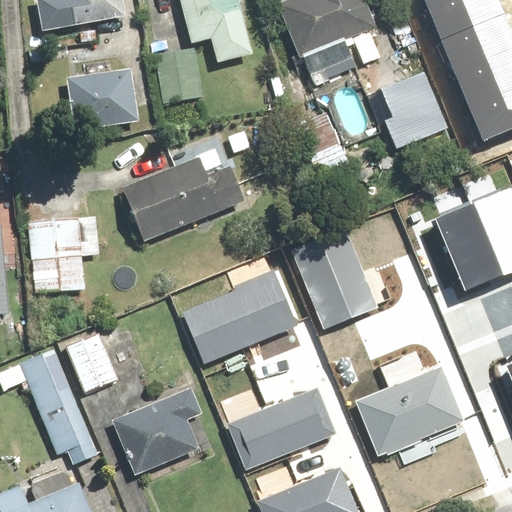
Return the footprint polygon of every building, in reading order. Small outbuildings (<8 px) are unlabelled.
[(27,0),(33,41),(123,28),(118,0),(27,0)] [(242,0),(184,0),(193,43),(213,39),(218,64),(254,57),(242,0)] [(360,0),(283,0),(303,58),(372,34),(360,0)] [(425,0),(484,137),(511,124),(511,23),(502,0),(425,0)] [(195,49),(157,56),(167,106),(204,99),(195,49)] [(131,67),(67,76),(75,130),(138,121),(131,67)] [(421,79),(386,90),(399,132),(434,121),(421,79)] [(219,154),(114,200),(137,254),(242,208),(219,154)] [(0,163),(0,193),(11,192),(8,163),(0,163)] [(431,216),(460,290),(511,269),(511,193),(509,186),(431,216)] [(80,219),(30,223),(36,298),(86,294),(80,219)] [(1,227),(0,226),(0,325),(8,324),(1,227)] [(345,261),(310,278),(335,332),(371,314),(345,261)] [(185,313),(203,354),(295,316),(278,275),(185,313)] [(301,344),(286,351),(301,383),(326,372),(300,320),(291,324),(301,344)] [(99,331),(68,344),(87,391),(118,379),(99,331)] [(345,359),(351,374),(380,363),(374,348),(345,359)] [(52,352),(10,370),(53,470),(96,451),(52,352)] [(511,363),(503,367),(511,387),(511,363)] [(440,378),(362,408),(382,458),(460,428),(440,378)] [(225,429),(242,470),(335,431),(318,390),(225,429)] [(196,393),(118,424),(140,477),(202,452),(189,422),(206,415),(196,393)] [(259,495),(265,511),(363,511),(345,464),(259,495)] [(25,488),(0,497),(0,511),(83,511),(75,489),(32,506),(25,488)]
